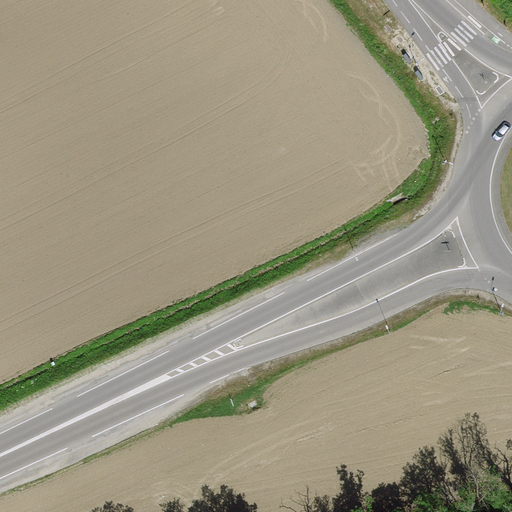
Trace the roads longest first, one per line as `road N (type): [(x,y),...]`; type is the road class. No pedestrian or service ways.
road 1 (primary): [(471,189),(420,235),(233,330),(158,380)]
road 2 (primary): [(158,380),(343,326),(456,278),(508,278)]
road 3 (primary): [(0,455),(158,380)]
road 4 (unclassified): [(405,0),(485,134)]
